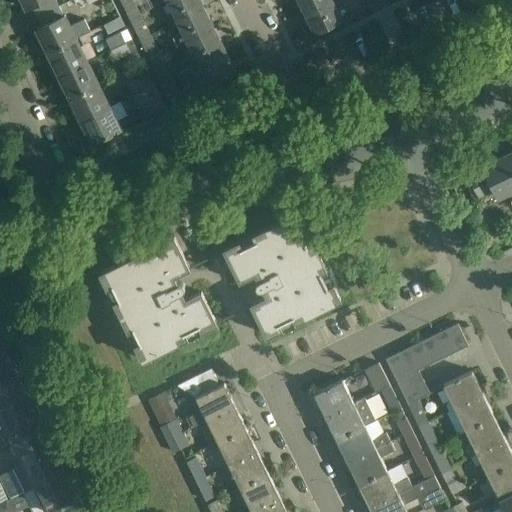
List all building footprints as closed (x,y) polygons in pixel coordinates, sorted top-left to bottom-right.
[(22,0),(26,8),(43,0),(22,0)] [(119,0),(129,18),(140,13),(133,0),(119,0)] [(175,22),(204,8),(200,0),(166,0),(165,1),(175,22)] [(328,0),(298,0),(304,12),(328,0)] [(342,20),(331,0),(328,0),(304,12),(315,34),(342,20)] [(443,3),(426,7),(431,25),(448,20),(443,3)] [(215,29),(204,8),(175,22),(181,32),(172,37),(177,48),(186,43),(215,29)] [(139,40),(150,34),(140,13),(129,18),(139,40)] [(36,29),(48,52),(76,38),(75,37),(90,30),(84,18),(69,25),(64,15),(36,29)] [(110,33),(125,25),(120,16),(106,24),(110,33)] [(132,40),(126,28),(120,31),(105,38),(111,50),(132,40)] [(225,51),(215,29),(186,43),(196,65),(225,51)] [(139,40),(150,61),(161,56),(150,34),(139,40)] [(87,61),(76,38),(48,52),(59,75),(87,61)] [(111,50),(115,59),(125,54),(132,67),(142,61),(132,40),(111,50)] [(225,51),(196,65),(207,86),(236,72),(225,51)] [(160,82),(171,77),(161,56),(150,61),(160,82)] [(98,83),(87,61),(59,75),(70,97),(98,83)] [(147,89),(152,86),(146,73),(129,82),(135,94),(147,89)] [(182,99),(171,77),(160,82),(171,104),(182,99)] [(81,121),(109,107),(98,83),(70,97),(81,121)] [(148,115),(158,111),(147,89),(135,94),(140,105),(142,104),(148,115)] [(120,129),(109,107),(81,121),(92,143),(120,129)] [(466,184),(472,197),(478,194),(479,197),(493,190),(497,198),(511,190),(511,166),(506,154),(482,166),(484,170),(469,177),(471,181),(466,184)] [(340,299),(298,213),(224,250),(240,281),(254,273),(258,281),(257,282),(256,283),(256,284),(256,285),(256,286),(256,287),(256,288),(257,288),(258,290),(259,290),(260,290),(261,290),(262,290),(266,297),(251,305),(267,335),(340,299)] [(189,268),(174,237),(100,274),(142,359),(207,327),(216,324),(201,292),(186,300),(182,292),(183,291),(184,290),(184,289),(185,288),(185,287),(184,286),(184,285),(183,284),(181,283),(180,283),(179,283),(178,283),(174,276),(189,268)] [(457,323),(444,330),(455,351),(468,345),(457,323)] [(443,357),(455,351),(444,330),(432,336),(443,357)] [(431,363),(443,357),(432,336),(421,341),(431,363)] [(0,339),(0,360),(8,357),(5,351),(7,350),(3,341),(1,342),(0,339)] [(410,346),(420,369),(431,363),(421,341),(410,346)] [(410,346),(397,352),(408,373),(417,368),(418,370),(420,369),(410,346)] [(396,379),(408,373),(397,352),(385,358),(396,379)] [(0,389),(20,380),(16,372),(18,371),(13,362),(11,363),(8,357),(0,360),(0,389)] [(375,392),(380,390),(389,385),(378,362),(364,369),(375,392)] [(401,391),(423,380),(418,370),(417,368),(408,373),(396,379),(401,391)] [(443,385),(454,408),(483,394),(472,371),(443,385)] [(325,417),(353,403),(342,379),(313,393),(325,417)] [(0,416),(1,418),(31,403),(28,397),(30,397),(26,388),(24,388),(20,380),(0,389),(0,416)] [(423,380),(401,391),(408,404),(417,400),(429,393),(423,380)] [(206,420),(235,406),(224,383),(195,397),(202,410),(186,418),(191,428),(206,420)] [(389,385),(380,390),(387,402),(396,397),(389,385)] [(494,416),(483,394),(454,408),(465,431),(494,416)] [(353,403),(325,417),(335,438),(364,425),(375,420),(364,397),(353,403)] [(418,426),(427,422),(417,400),(408,404),(418,426)] [(31,403),(1,418),(12,440),(42,426),(38,417),(40,417),(35,408),(34,408),(31,403)] [(217,442),(246,428),(235,406),(206,420),(217,442)] [(469,457),(505,439),(494,416),(465,431),(472,444),(464,448),(469,457)] [(396,422),(402,434),(412,430),(406,417),(396,422)] [(161,427),(167,439),(182,431),(176,419),(161,427)] [(335,438),(347,461),(375,447),(390,440),(385,432),(383,433),(376,419),(375,420),(364,425),(335,438)] [(438,444),(427,422),(418,426),(430,448),(438,444)] [(42,426),(12,440),(23,464),(54,450),(51,443),(53,442),(48,433),(46,434),(42,426)] [(228,465),(257,451),(246,428),(217,442),(228,465)] [(413,457),(423,452),(412,430),(402,434),(413,457)] [(182,431),(167,439),(173,452),(189,444),(182,431)] [(511,463),(511,453),(505,439),(469,457),(477,453),(487,476),(511,463)] [(390,440),(347,461),(358,484),(386,470),(380,457),(395,450),(390,440)] [(430,448),(441,471),(450,466),(441,446),(440,447),(438,444),(430,448)] [(23,464),(13,469),(25,492),(35,487),(65,473),(61,465),(63,464),(59,455),(57,456),(54,450),(23,464)] [(239,487),(268,474),(257,451),(228,465),(239,487)] [(434,475),(423,452),(413,457),(425,480),(434,475)] [(196,481),(204,477),(195,458),(187,462),(196,481)] [(499,499),(511,492),(511,463),(487,476),(499,499)] [(456,478),(450,466),(441,471),(452,493),(466,486),(460,476),(456,478)] [(386,470),(358,484),(369,507),(412,486),(407,477),(393,484),(386,470)] [(65,473),(35,487),(47,511),(80,511),(84,510),(73,490),(75,489),(71,480),(69,481),(65,473)] [(279,496),(268,474),(239,487),(251,510),(279,496)] [(425,480),(412,486),(369,507),(371,511),(406,511),(403,504),(417,497),(422,509),(445,498),(434,475),(425,480)] [(214,496),(204,477),(196,481),(205,500),(214,496)] [(511,511),(511,492),(499,499),(505,511),(511,511)] [(251,511),(286,511),(279,496),(251,510),(251,511)] [(11,511),(12,510),(8,501),(0,505),(0,509),(1,511),(11,511)] [(454,505),(457,511),(467,511),(462,501),(454,505)]
